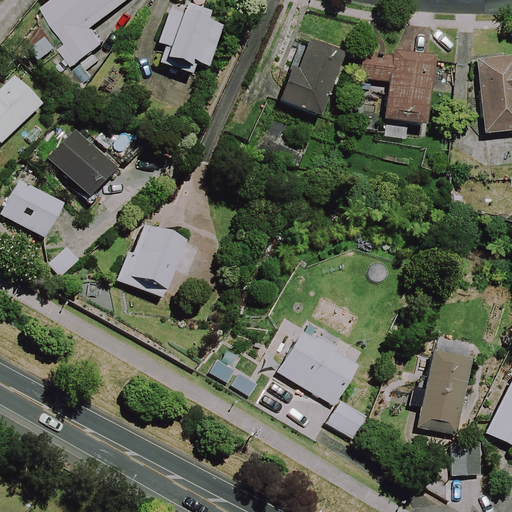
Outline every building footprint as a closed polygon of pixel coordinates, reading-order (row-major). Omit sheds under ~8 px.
[(48,0),(40,7),(68,43),(60,49),(74,67),(104,44),(92,28),(129,0),(48,0)] [(209,14),(185,5),(180,17),(166,12),(153,49),(161,52),(156,65),(185,76),(188,68),(204,74),(220,32),(204,26),(209,14)] [(432,36),(364,28),(358,84),(384,87),(380,126),(422,131),(432,36)] [(340,48),(296,34),(274,108),(318,121),(340,48)] [(511,59),(473,63),(479,139),(511,136),(511,59)] [(0,144),(39,109),(12,80),(0,91),(0,144)] [(113,174),(72,133),(43,162),(85,202),(113,174)] [(61,208),(16,182),(0,210),(0,221),(41,245),(61,208)] [(122,256),(112,286),(161,302),(181,242),(139,228),(129,258),(122,256)] [(75,264),(63,250),(45,266),(58,280),(75,264)] [(329,409),(333,401),(351,370),(329,357),(339,340),(308,323),(298,340),(293,337),(271,377),(329,409)] [(467,364),(426,358),(414,434),(455,441),(467,364)] [(511,366),(482,440),(511,452),(511,459),(509,466),(511,467),(511,366)] [(333,401),(329,409),(315,434),(347,452),(366,419),(333,401)] [(475,479),(476,447),(449,446),(448,479),(475,479)]
